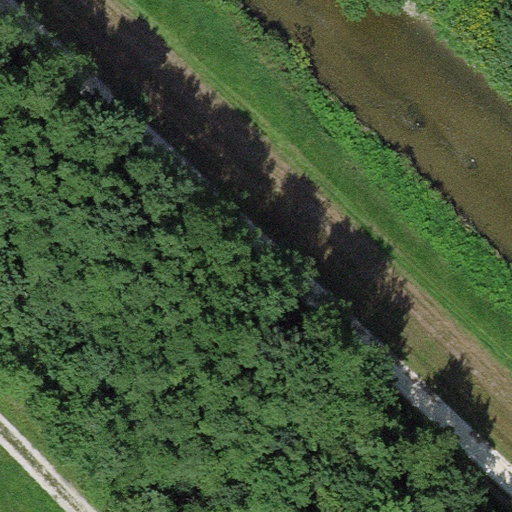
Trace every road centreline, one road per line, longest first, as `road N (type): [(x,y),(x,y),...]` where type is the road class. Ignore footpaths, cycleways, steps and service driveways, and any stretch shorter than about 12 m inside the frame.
road 1 (track): [(0,5),(511,484)]
road 2 (track): [(0,425),(84,511)]
